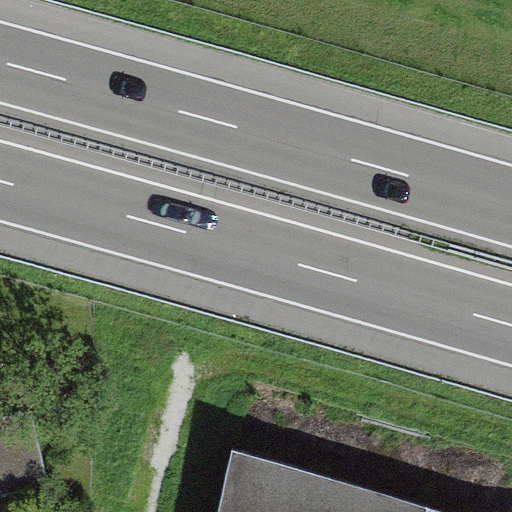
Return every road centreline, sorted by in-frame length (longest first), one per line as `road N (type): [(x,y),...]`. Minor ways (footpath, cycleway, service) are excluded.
road 1 (motorway): [(0,184),(511,328)]
road 2 (motorway): [(511,206),(0,63)]
